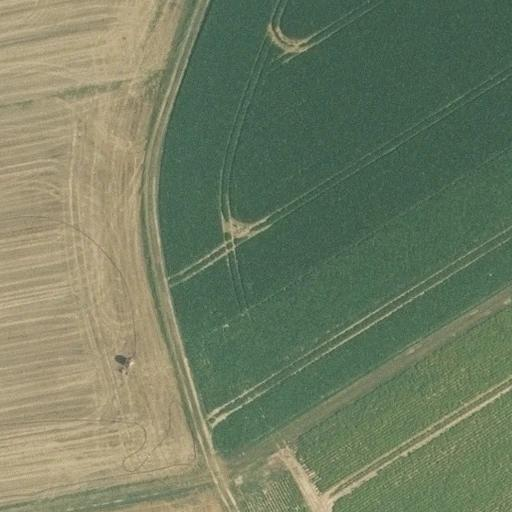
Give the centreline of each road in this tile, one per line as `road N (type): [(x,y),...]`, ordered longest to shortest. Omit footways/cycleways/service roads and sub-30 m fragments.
road 1 (track): [(208,0),(154,143),(149,191),(176,339),(217,479),(235,511)]
road 2 (track): [(511,295),(217,479),(41,511)]
